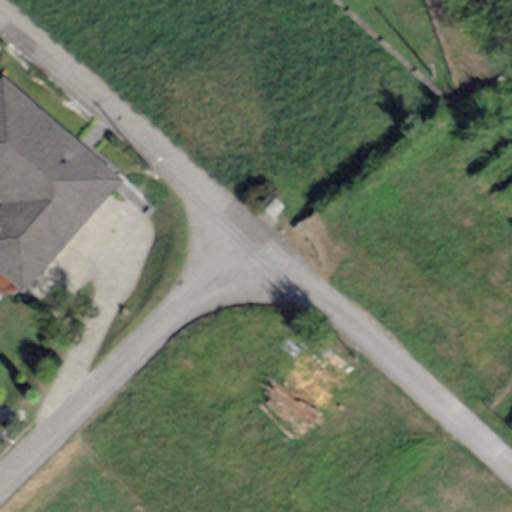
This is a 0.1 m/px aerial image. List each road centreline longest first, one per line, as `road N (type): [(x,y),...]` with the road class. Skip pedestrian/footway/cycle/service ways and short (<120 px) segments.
road 1 (unclassified): [(241,241),(511,475)]
road 2 (residential): [(0,486),(241,241)]
road 3 (unclassified): [(0,26),(241,241)]
